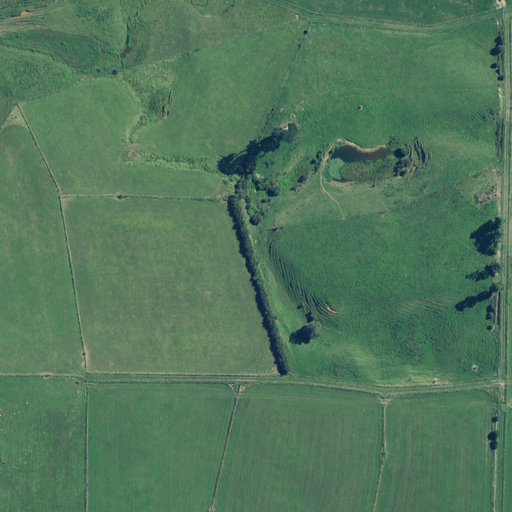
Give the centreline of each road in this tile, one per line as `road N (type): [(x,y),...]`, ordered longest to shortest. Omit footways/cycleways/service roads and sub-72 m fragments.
road 1 (track): [(499,0),(499,374),(344,380)]
road 2 (track): [(278,0),(324,18),(453,27),(495,0)]
